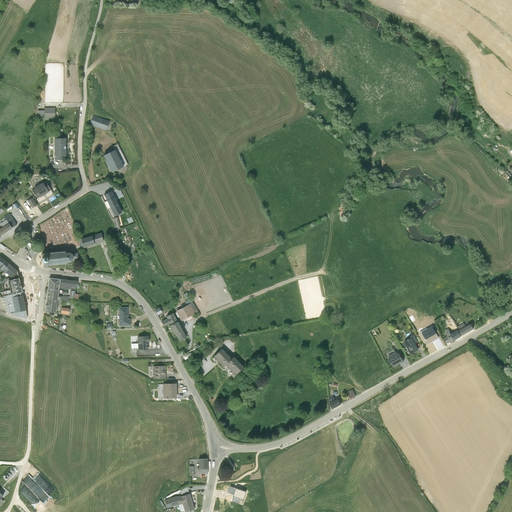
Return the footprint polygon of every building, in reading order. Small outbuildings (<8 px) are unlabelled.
[(44,118),(55,118),(55,109),(44,109),(44,118)] [(93,115),(89,124),(107,131),(110,121),(93,115)] [(55,138),(54,160),(62,160),(62,156),(65,156),(65,138),(55,138)] [(117,149),(103,156),(112,172),(126,165),(117,149)] [(40,197),(48,192),(48,191),(43,183),(43,182),(34,187),(35,188),(40,197)] [(111,191),(100,196),(107,208),(109,207),(114,216),(122,212),(111,191)] [(33,198),(28,201),(32,208),(37,205),(33,198)] [(0,228),(0,235),(17,225),(10,215),(5,218),(6,219),(0,224),(2,227),(0,228)] [(80,238),(82,247),(102,240),(99,232),(80,238)] [(77,252),(70,253),(69,252),(68,251),(64,252),(64,250),(41,253),(41,256),(42,263),(43,263),(43,266),(66,263),(65,261),(70,260),(72,258),(77,258),(77,252)] [(0,266),(4,270),(9,264),(0,256),(0,266)] [(17,271),(9,264),(4,270),(10,276),(11,276),(17,271)] [(18,279),(18,278),(14,279),(8,280),(11,294),(21,292),(18,279)] [(47,289),(59,291),(59,288),(75,290),(76,282),(49,278),(47,289)] [(59,291),(47,289),(46,299),(57,301),(57,300),(68,301),(68,299),(74,300),(75,291),(69,290),(69,296),(58,295),(59,291)] [(21,292),(11,294),(4,296),(8,312),(10,312),(14,311),(25,309),(21,292)] [(55,314),(57,301),(46,299),(44,312),(55,314)] [(192,302),(175,311),(180,320),(197,311),(192,302)] [(158,315),(163,312),(159,305),(155,308),(158,315)] [(128,318),(128,307),(118,307),(118,326),(130,326),(130,318),(128,318)] [(176,320),(172,312),(165,316),(166,317),(160,320),(163,326),(169,323),(170,323),(176,320)] [(170,323),(169,325),(174,334),(176,334),(182,331),(176,320),(170,323)] [(451,334),(455,332),(450,323),(446,325),(451,334)] [(460,330),(459,330),(462,335),(473,329),(470,324),(465,327),(460,330)] [(443,338),(447,344),(454,339),(451,334),(448,328),(445,330),(447,335),(443,338)] [(455,332),(451,334),(454,339),(460,335),(457,330),(455,332)] [(182,331),(176,334),(179,339),(185,336),(182,331)] [(148,335),(136,335),(137,349),(147,348),(147,341),(148,341),(148,335)] [(412,337),(404,342),(411,354),(418,349),(416,344),(412,337)] [(231,358),(221,348),(212,356),(222,366),(224,364),(234,374),(243,366),(233,356),(231,358)] [(396,354),(388,358),(393,367),(403,361),(399,353),(396,354)] [(164,364),(152,365),(152,378),(165,377),(164,364)] [(175,382),(161,383),(162,397),(176,397),(175,382)] [(352,389),(347,392),(351,398),(356,395),(352,389)] [(338,398),(330,402),(333,408),(341,404),(338,398)] [(206,457),(198,458),(198,467),(204,467),(207,467),(206,457)] [(188,492),(164,500),(166,507),(181,503),(184,511),(193,508),(188,492)]
